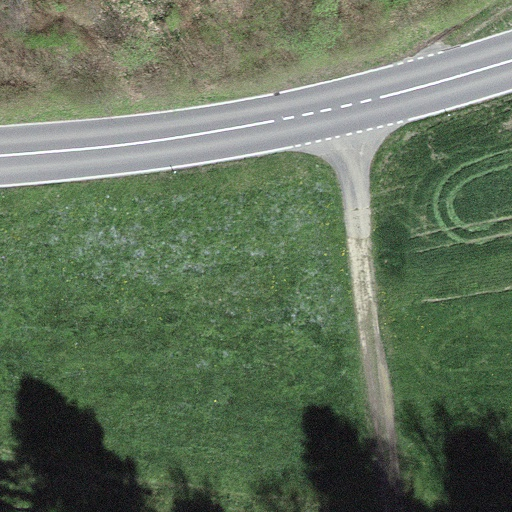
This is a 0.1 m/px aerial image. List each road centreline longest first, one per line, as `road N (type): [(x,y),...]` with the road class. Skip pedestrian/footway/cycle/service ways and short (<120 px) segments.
road 1 (secondary): [(0,155),(213,133),(511,59)]
road 2 (track): [(395,511),(359,255),(356,176),(338,108)]
road 3 (track): [(511,21),(387,96)]
